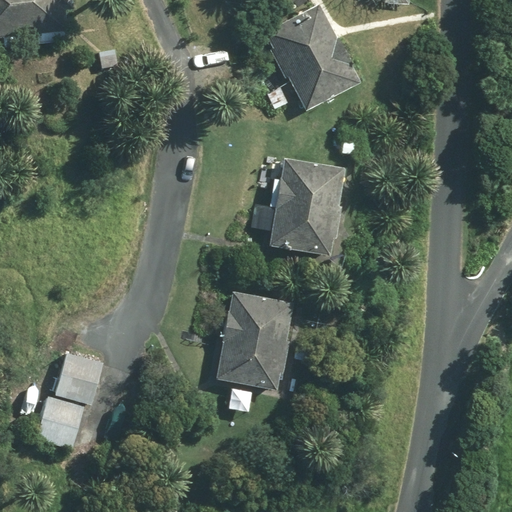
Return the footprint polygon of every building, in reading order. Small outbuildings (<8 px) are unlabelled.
[(0,0),(0,35),(62,29),(60,11),(71,10),(69,0),(0,0)] [(317,4),(262,32),(302,113),(358,85),(317,4)] [(344,170),(283,159),(266,248),(327,260),(344,170)] [(291,305),(231,293),(213,382),(273,394),(291,305)] [(101,364),(65,354),(53,396),(89,406),(101,364)] [(82,408),(46,398),(33,440),(68,451),(82,408)]
